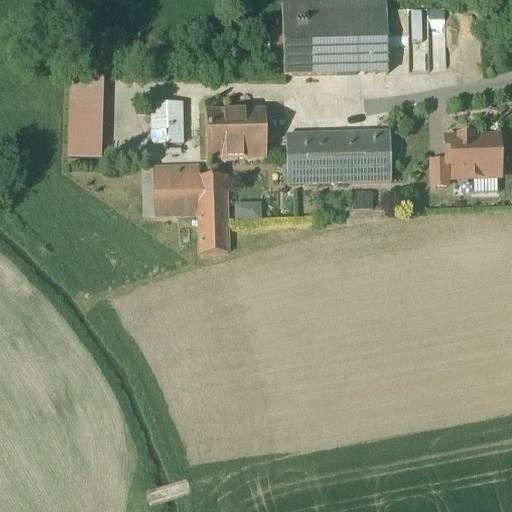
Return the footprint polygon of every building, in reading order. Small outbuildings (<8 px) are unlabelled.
[(280,0),(283,78),(387,75),(385,0),(280,0)] [(102,81),(69,80),(67,161),(99,162),(102,81)] [(181,106),(152,106),(153,148),(182,147),(181,106)] [(264,113),(204,114),(206,162),(265,160),(264,113)] [(389,135),(284,138),(286,187),(390,184),(389,135)] [(458,141),(446,141),(446,164),(452,164),(452,180),(498,179),(497,139),(471,140),(471,138),(458,139),(458,141)] [(198,170),(143,172),(144,220),(198,218),(199,257),(227,256),(225,178),(198,179),(198,170)] [(355,193),(355,210),(375,210),(375,194),(355,193)] [(237,222),(264,222),(264,205),(237,205),(237,222)]
